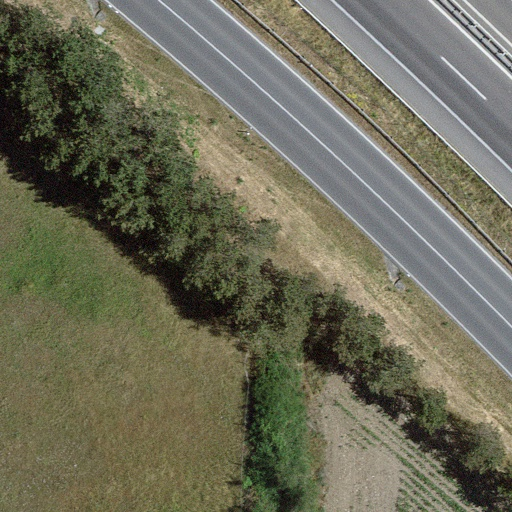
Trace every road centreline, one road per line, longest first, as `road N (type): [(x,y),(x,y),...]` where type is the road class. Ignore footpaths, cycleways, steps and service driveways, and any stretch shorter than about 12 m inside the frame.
road 1 (secondary): [(157,0),(339,159),(511,327)]
road 2 (motorway): [(379,0),(511,125)]
